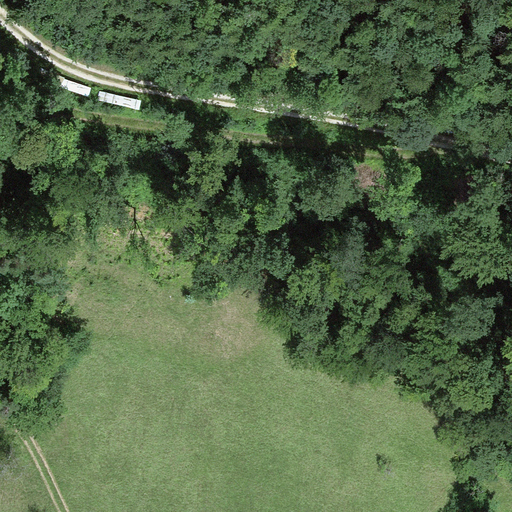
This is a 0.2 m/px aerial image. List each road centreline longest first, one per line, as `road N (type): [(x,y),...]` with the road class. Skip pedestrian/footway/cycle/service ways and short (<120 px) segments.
road 1 (track): [(511,158),(73,73),(30,50),(0,16)]
road 2 (track): [(65,511),(0,398)]
